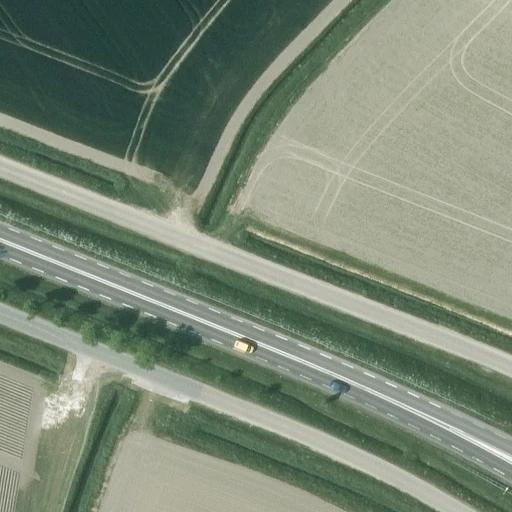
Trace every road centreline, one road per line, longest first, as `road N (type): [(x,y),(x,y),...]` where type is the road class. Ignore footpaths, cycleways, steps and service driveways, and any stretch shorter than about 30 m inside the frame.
road 1 (trunk): [(511,462),(259,343),(0,239)]
road 2 (unclassified): [(511,369),(0,166)]
road 3 (unclassified): [(455,511),(374,465),(0,314)]
